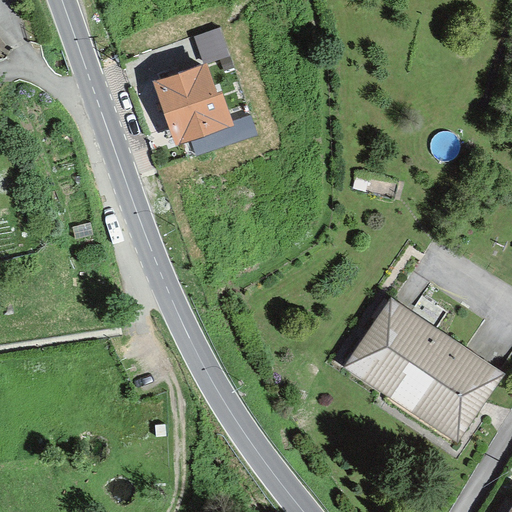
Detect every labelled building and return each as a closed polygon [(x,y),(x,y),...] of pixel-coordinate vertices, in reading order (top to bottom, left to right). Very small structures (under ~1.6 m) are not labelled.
[(218,24),(193,34),(202,58),(227,47),(218,24)] [(209,92),(199,65),(178,72),(181,80),(160,88),(176,133),(206,123),(204,116),(222,110),(215,90),(209,92)] [(364,191),(367,175),(355,172),(351,188),(364,191)] [(456,427),(490,377),(390,308),(355,358),(456,427)] [(511,511),(511,494),(500,511),(511,511)]
